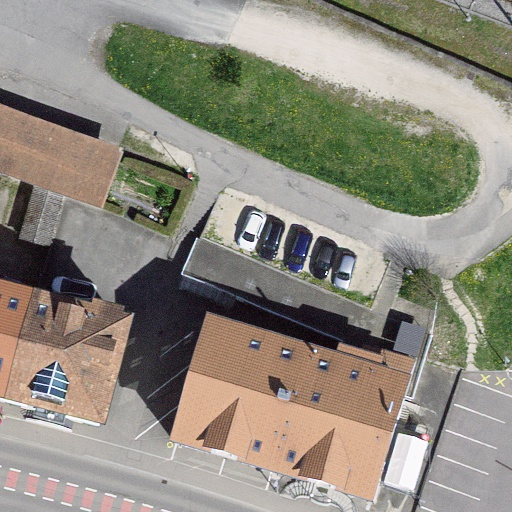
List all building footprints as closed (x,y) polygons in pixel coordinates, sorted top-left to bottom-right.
[(0,171),(98,207),(116,160),(0,118),(0,171)] [(21,238),(47,246),(61,197),(35,190),(21,238)] [(433,337),(196,239),(181,277),(344,345),(347,337),(421,367),(433,337)] [(54,268),(48,292),(93,303),(99,278),(54,268)] [(0,401),(6,403),(31,310),(0,302),(0,401)] [(31,310),(6,403),(98,427),(122,335),(118,333),(121,324),(93,317),(91,326),(31,310)] [(371,511),(372,511),(419,367),(363,349),(360,358),(340,352),(337,363),(209,323),(169,448),(371,511)]
